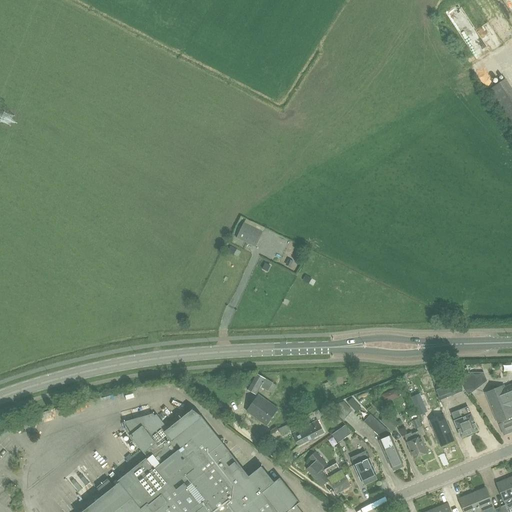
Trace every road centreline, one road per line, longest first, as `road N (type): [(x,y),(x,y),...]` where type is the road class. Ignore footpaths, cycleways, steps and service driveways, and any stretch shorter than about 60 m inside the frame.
road 1 (primary): [(0,397),(117,364),(328,347)]
road 2 (unclassified): [(364,511),(511,449)]
road 3 (primary): [(328,347),(401,354),(469,343)]
road 4 (primary): [(469,343),(370,338),(328,347)]
